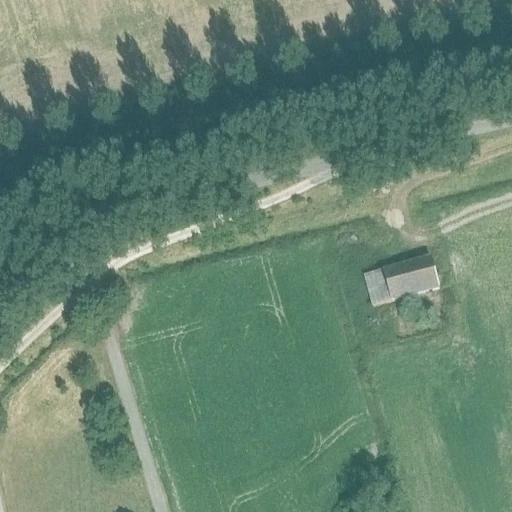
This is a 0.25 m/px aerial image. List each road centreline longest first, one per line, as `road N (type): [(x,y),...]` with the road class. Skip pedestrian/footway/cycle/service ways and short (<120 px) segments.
road 1 (unclassified): [(511,123),(153,210),(81,241),(0,308)]
road 2 (track): [(0,366),(122,254),(311,182),(323,168)]
road 3 (track): [(161,511),(91,276)]
